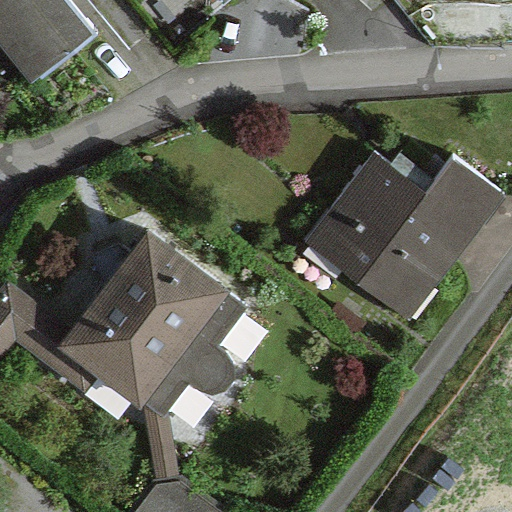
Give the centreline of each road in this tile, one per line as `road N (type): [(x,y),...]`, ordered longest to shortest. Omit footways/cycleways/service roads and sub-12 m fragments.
road 1 (residential): [(0,172),(171,99),(511,63)]
road 2 (residential): [(511,262),(323,511)]
